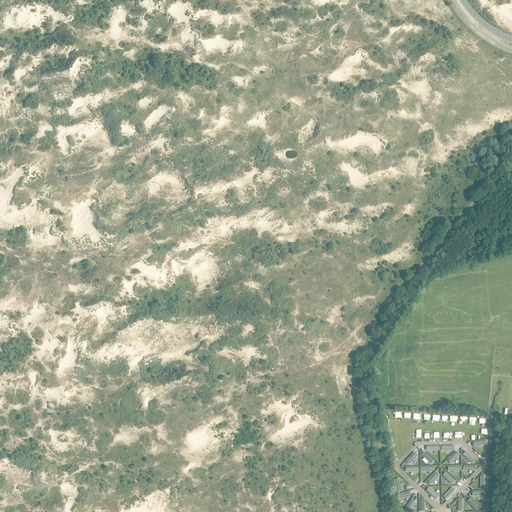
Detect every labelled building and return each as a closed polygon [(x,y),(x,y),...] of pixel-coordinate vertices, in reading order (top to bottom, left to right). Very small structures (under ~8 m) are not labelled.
[(457,452),(448,461),(451,464),(460,455),(457,452)] [(467,452),(464,455),(472,463),(475,460),(467,452)] [(406,461),(409,464),(417,456),(414,453),(406,461)] [(426,453),(423,456),(431,463),(434,460),(426,453)] [(438,475),(435,472),(428,481),(431,483),(438,475)] [(446,472),(443,475),(451,483),(454,480),(446,472)] [(435,499),(438,496),(429,488),(427,491),(435,499)] [(454,492),(451,489),(444,497),(446,500),(454,492)] [(417,499),(414,497),(408,507),(411,509),(417,499)] [(470,498),(467,501),(475,509),(478,506),(470,498)]
